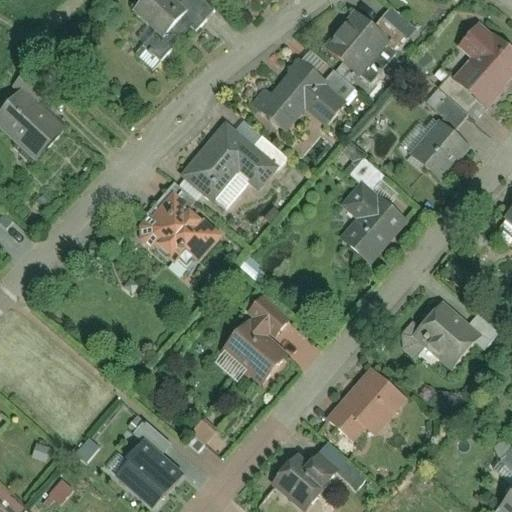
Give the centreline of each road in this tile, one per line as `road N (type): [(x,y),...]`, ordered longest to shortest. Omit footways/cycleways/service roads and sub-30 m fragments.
road 1 (residential): [(202,511),(511,155)]
road 2 (residential): [(313,0),(11,299)]
